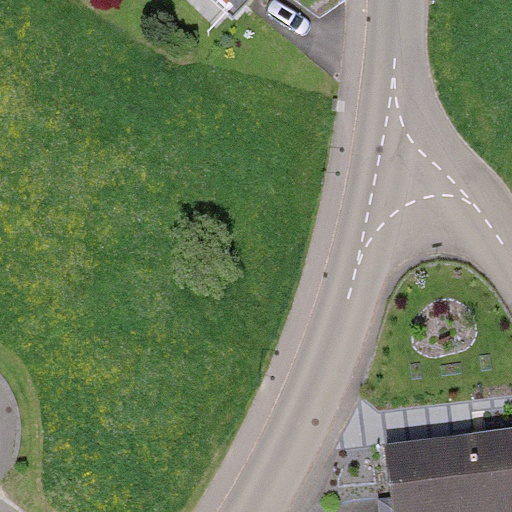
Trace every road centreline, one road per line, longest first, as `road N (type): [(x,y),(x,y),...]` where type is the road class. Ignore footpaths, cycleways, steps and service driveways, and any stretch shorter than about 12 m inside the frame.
road 1 (residential): [(248,511),(325,357),(379,163)]
road 2 (tertiary): [(511,253),(480,209),(446,184),(379,163)]
road 3 (tertiary): [(394,0),(379,163)]
